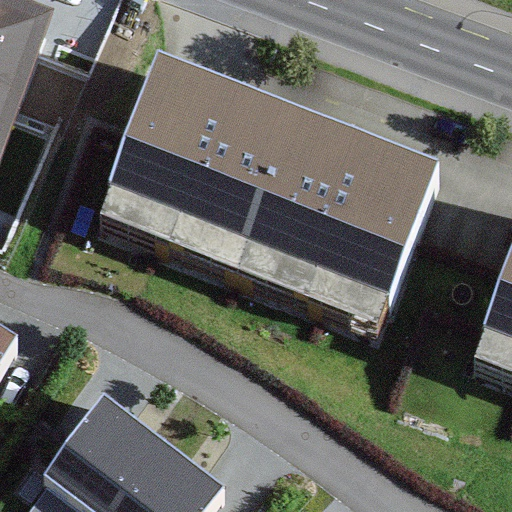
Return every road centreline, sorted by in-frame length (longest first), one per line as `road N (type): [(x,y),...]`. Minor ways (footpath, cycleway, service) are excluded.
road 1 (residential): [(398,511),(217,379),(134,336),(0,284)]
road 2 (secondary): [(511,79),(301,0)]
